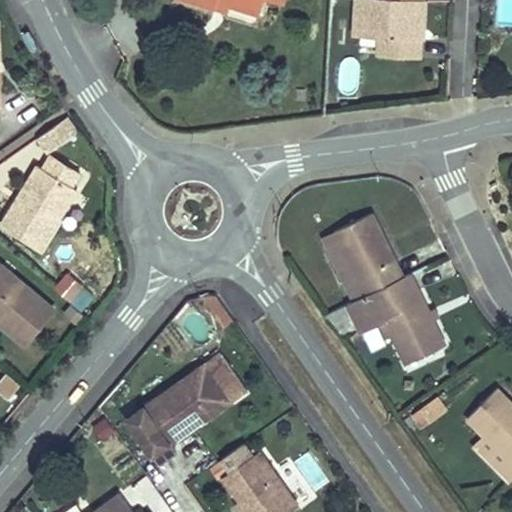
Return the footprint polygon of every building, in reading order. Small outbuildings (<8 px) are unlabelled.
[(187,0),(213,8),(215,0),(228,0),(230,0),(228,5),(258,14),(262,0),(187,0)] [(226,12),(228,5),(230,0),(228,0),(215,0),(213,8),(226,12)] [(376,37),(375,56),(422,58),(423,39),(416,39),(417,0),(353,0),(352,36),(376,37)] [(423,39),(427,40),(429,0),(417,0),(416,39),(423,39)] [(71,117),(53,129),(62,142),(80,130),(71,117)] [(53,129),(41,137),(50,150),(62,142),(53,129)] [(44,167),(74,186),(83,172),(52,153),(44,167)] [(19,200),(4,224),(43,247),(79,189),(74,186),(44,167),(40,165),(32,178),(37,181),(23,202),(19,200)] [(32,178),(19,200),(23,202),(37,181),(32,178)] [(320,237),(352,301),(404,275),(373,212),(320,237)] [(60,308),(0,257),(0,325),(27,348),(60,308)] [(378,324),(383,322),(390,336),(404,365),(447,344),(435,319),(430,309),(412,272),(404,275),(352,301),(344,305),(358,334),(378,324)] [(201,299),(218,328),(233,319),(216,290),(201,299)] [(87,315),(73,303),(66,312),(80,324),(87,315)] [(430,309),(435,319),(440,317),(435,307),(430,309)] [(378,324),(385,339),(390,336),(383,322),(378,324)] [(127,417),(160,465),(177,453),(172,446),(236,403),(208,362),(127,417)] [(469,419),(486,436),(511,461),(500,473),(511,483),(511,481),(511,402),(498,389),(469,419)] [(438,394),(409,411),(417,425),(447,408),(438,394)] [(475,448),(500,473),(511,461),(486,436),(475,448)] [(228,468),(253,450),(248,443),(223,461),(228,468)] [(291,511),(300,506),(260,451),(256,454),(253,450),(228,468),(231,472),(223,478),(240,501),(247,511),(291,511)] [(135,511),(122,492),(94,511),(135,511)] [(236,504),(241,511),(247,511),(240,501),(236,504)] [(63,511),(84,511),(78,502),(63,511)]
